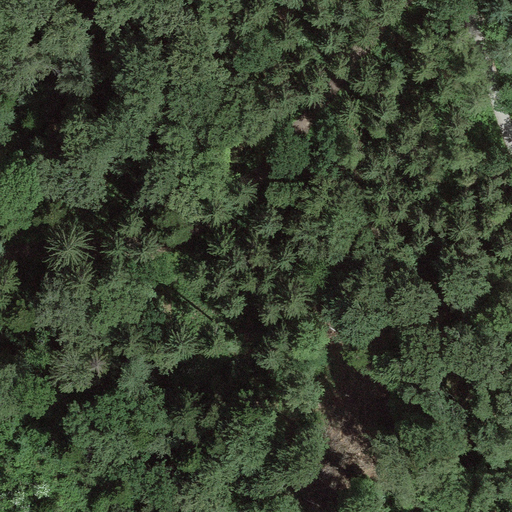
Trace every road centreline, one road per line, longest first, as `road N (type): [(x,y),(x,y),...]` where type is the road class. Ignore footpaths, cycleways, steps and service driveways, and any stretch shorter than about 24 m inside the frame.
road 1 (track): [(405,0),(244,194),(206,226),(163,243),(41,245),(0,258)]
road 2 (track): [(467,0),(511,138)]
